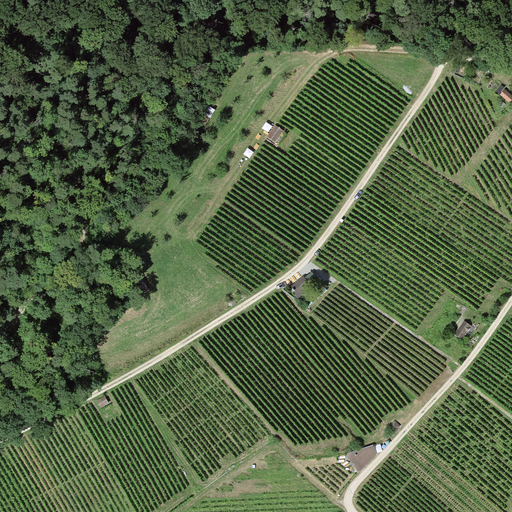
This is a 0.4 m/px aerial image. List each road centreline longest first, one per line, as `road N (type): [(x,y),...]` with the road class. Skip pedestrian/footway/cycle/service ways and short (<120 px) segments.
road 1 (track): [(511,59),(445,56),(296,269),(159,362),(0,439)]
road 2 (track): [(0,341),(18,310),(75,254),(83,221),(65,155),(19,100),(0,94)]
road 3 (track): [(354,511),(347,497),(354,485),(455,376),(511,299)]
road 4 (track): [(174,511),(271,444),(329,494),(347,497)]
road 5 (track): [(445,56),(371,46),(298,56)]
